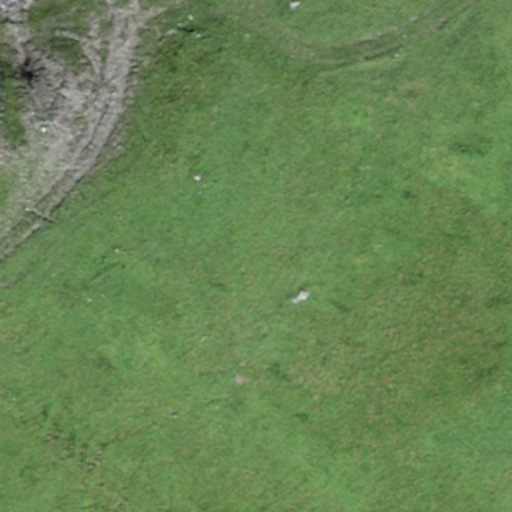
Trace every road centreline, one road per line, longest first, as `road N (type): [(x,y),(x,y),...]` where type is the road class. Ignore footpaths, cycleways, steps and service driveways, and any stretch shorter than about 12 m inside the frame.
road 1 (track): [(173,0),(149,5),(126,23),(113,93),(92,142),(0,243)]
road 2 (track): [(453,0),(389,38),(320,53),(202,0)]
